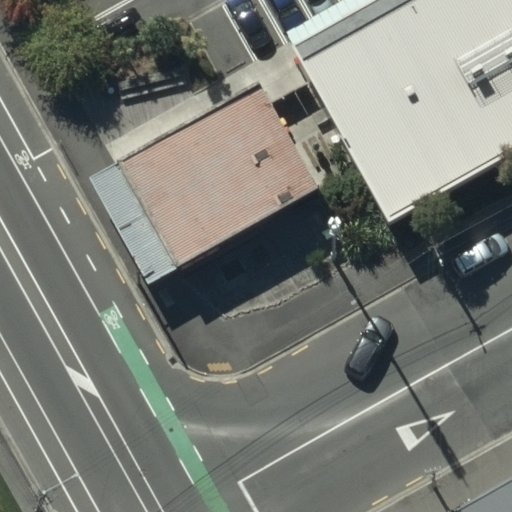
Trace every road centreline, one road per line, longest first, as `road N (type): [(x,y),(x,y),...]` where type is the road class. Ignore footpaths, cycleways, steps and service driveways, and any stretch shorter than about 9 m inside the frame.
road 1 (residential): [(511,331),(189,511)]
road 2 (secondary): [(0,233),(154,511)]
